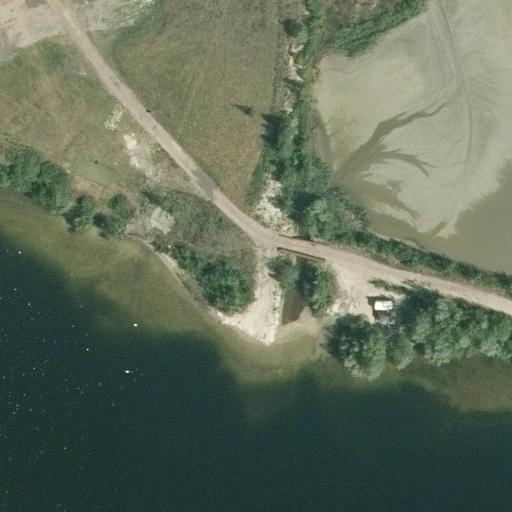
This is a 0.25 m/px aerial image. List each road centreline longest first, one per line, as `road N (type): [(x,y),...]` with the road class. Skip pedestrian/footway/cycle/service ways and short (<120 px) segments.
road 1 (track): [(54,0),(246,232),(511,319)]
road 2 (track): [(0,146),(234,218)]
